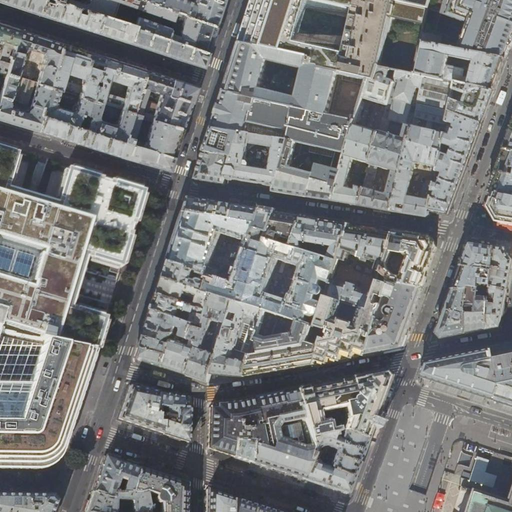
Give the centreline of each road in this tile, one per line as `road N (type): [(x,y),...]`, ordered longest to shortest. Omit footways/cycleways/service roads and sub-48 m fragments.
road 1 (residential): [(461,231),(177,184)]
road 2 (residential): [(0,11),(211,79)]
road 3 (residential): [(198,392),(413,355)]
road 4 (residential): [(177,184),(118,369)]
road 5 (residential): [(177,184),(0,130)]
road 6 (residential): [(461,231),(511,87)]
road 7 (residential): [(197,465),(338,511)]
road 8 (residential): [(413,355),(461,231)]
road 9 (residential): [(355,511),(400,390)]
